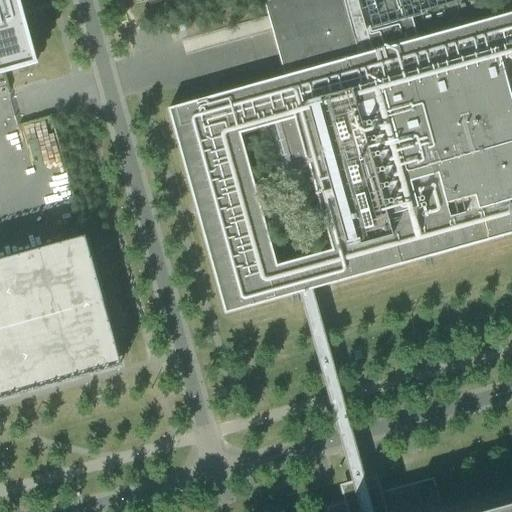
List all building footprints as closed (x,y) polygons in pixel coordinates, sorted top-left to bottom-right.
[(0,0),(0,73),(1,73),(35,64),(26,30),(22,16),(21,12),(17,0),(0,0)] [(371,53),(355,0),(329,0),(297,9),(309,53),(356,40),(361,56),(371,53)] [(310,290),(511,234),(511,13),(371,53),(361,56),(284,77),(168,109),(225,314),(294,295),(310,290)] [(0,400),(122,367),(85,236),(0,259),(0,400)] [(355,511),(369,511),(310,290),(294,295),(355,511)]
